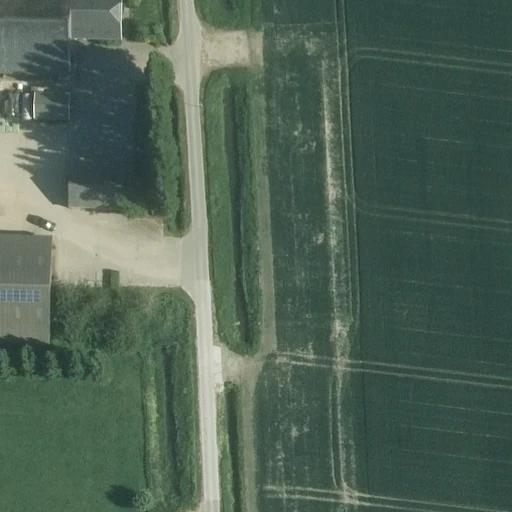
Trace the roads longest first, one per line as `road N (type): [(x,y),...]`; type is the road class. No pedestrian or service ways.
road 1 (unclassified): [(214,511),(190,0)]
road 2 (unknown): [(202,245),(111,244),(62,205),(0,183)]
